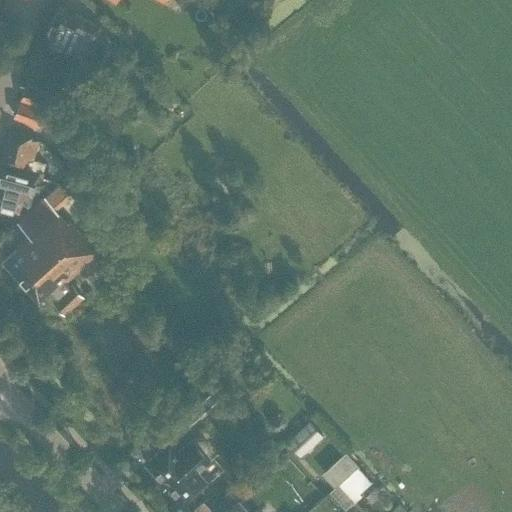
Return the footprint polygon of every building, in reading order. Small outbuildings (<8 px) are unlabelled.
[(179,0),(188,13),(205,1),(204,0),(179,0)] [(74,12),(72,16),(58,9),(42,41),(81,61),(82,60),(92,66),(104,42),(94,36),(99,25),(99,24),(94,22),(74,12)] [(25,84),(20,100),(43,108),(49,93),(25,84)] [(72,103),(92,125),(82,134),(95,147),(124,121),(91,86),(72,103)] [(49,128),(53,114),(19,102),(15,115),(49,128)] [(23,166),(25,159),(33,161),(38,140),(30,138),(31,136),(9,130),(1,160),(23,166)] [(0,204),(18,210),(20,202),(28,204),(36,175),(0,165),(0,204)] [(65,193),(56,185),(17,222),(28,235),(16,245),(18,248),(3,261),(39,301),(47,293),(64,312),(83,295),(71,283),(67,287),(63,283),(98,251),(70,220),(68,222),(53,205),(65,193)] [(204,393),(174,422),(183,431),(212,403),(204,393)] [(287,441),(300,455),(322,435),(309,420),(287,441)] [(179,451),(169,441),(146,462),(159,477),(159,478),(168,488),(169,487),(182,502),(206,481),(196,470),(210,458),(208,456),(210,453),(210,448),(208,445),(205,441),(202,440),(198,439),(194,441),(192,439),(179,451)] [(338,483),(354,501),(361,495),(358,492),(371,480),(357,466),(338,483)] [(225,511),(256,511),(255,511),(248,511),(238,501),(225,511)]
